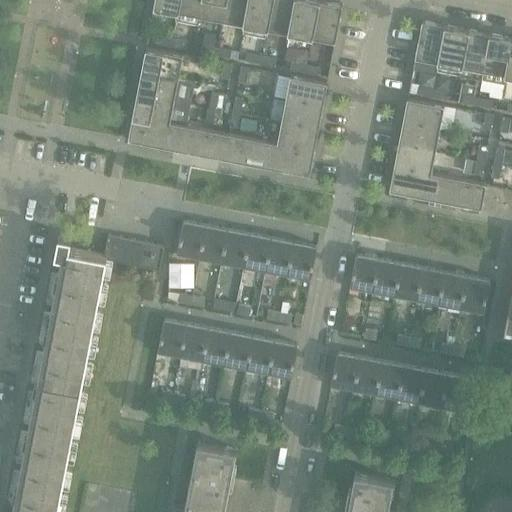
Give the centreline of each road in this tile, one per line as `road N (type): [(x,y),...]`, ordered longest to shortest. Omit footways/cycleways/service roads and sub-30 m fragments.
road 1 (residential): [(286,511),(385,0)]
road 2 (residential): [(29,131),(0,288)]
